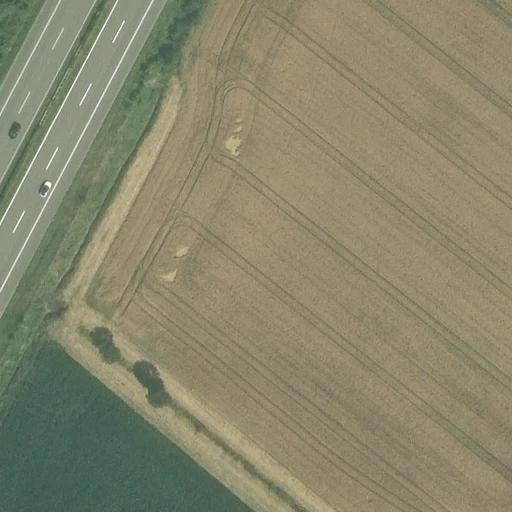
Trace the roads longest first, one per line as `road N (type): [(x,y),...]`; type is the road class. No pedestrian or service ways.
road 1 (motorway): [(0,282),(148,0)]
road 2 (motorway): [(72,0),(0,137)]
